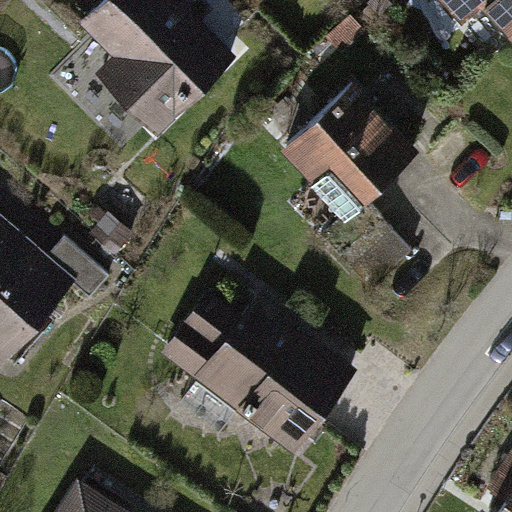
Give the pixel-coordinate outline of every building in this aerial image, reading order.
[(170,0),(105,0),(79,27),(114,62),(89,86),(151,148),(235,64),(170,0)] [(511,52),(511,0),(444,0),(433,11),(463,42),(482,24),(511,54),(511,52)] [(411,155),(355,98),(294,157),(350,215),(411,155)] [(378,275),(414,249),(397,225),(360,250),(378,275)] [(0,227),(0,370),(7,377),(77,288),(0,227)] [(205,299),(165,363),(302,448),(352,368),(240,299),(230,314),(205,299)] [(511,511),(511,478),(492,511),(511,511)] [(118,511),(71,483),(52,511),(118,511)]
